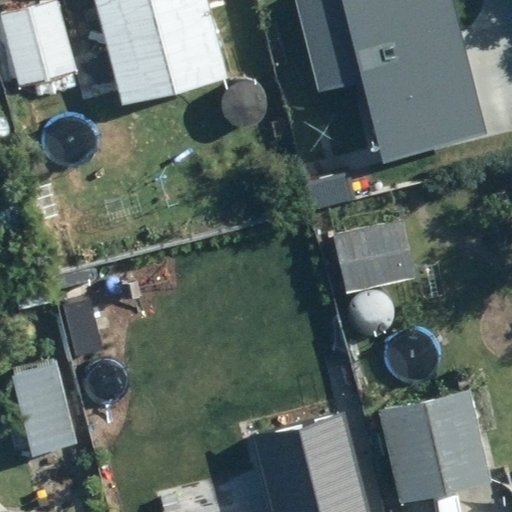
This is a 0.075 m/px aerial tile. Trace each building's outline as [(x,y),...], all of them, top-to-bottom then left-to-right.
[(82,65),(63,0),(30,0),(3,7),(23,81),(82,65)] [(100,0),(127,97),(235,68),(216,0),(100,0)] [(364,55),(386,146),(491,120),(462,0),(303,0),(320,66),(364,55)] [(408,214),(342,226),(353,284),(420,272),(408,214)] [(495,475),(473,383),(384,404),(404,497),(495,475)] [(191,511),(379,511),(350,395),(257,418),(280,511),(234,511),(232,502),(191,511)] [(175,492),(154,422),(109,436),(131,506),(175,492)]
